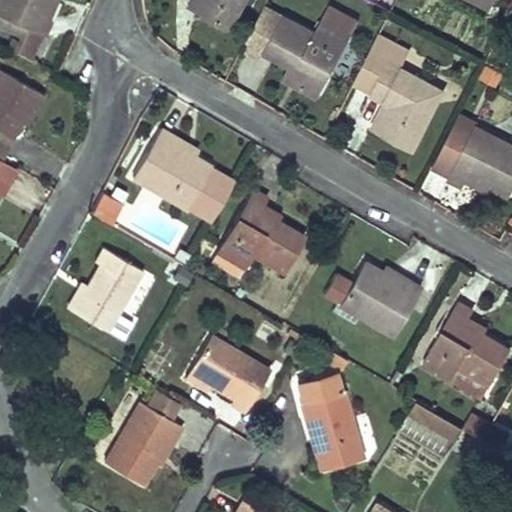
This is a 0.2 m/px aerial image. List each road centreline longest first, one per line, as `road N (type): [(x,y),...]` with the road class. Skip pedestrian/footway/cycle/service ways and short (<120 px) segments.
road 1 (residential): [(511,265),(171,73),(107,15)]
road 2 (residential): [(0,312),(118,116),(107,15)]
road 3 (residential): [(64,511),(50,500),(0,326)]
